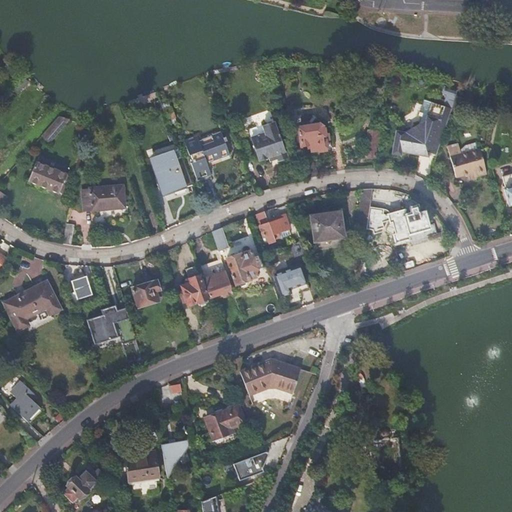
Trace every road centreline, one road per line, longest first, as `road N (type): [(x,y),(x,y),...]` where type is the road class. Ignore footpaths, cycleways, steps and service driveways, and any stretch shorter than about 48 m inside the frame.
road 1 (residential): [(0,228),(60,254),(103,256),(285,191),(361,176),(406,183),(438,202),(472,260)]
road 2 (tertiary): [(32,465),(81,421),(160,373),(472,260)]
